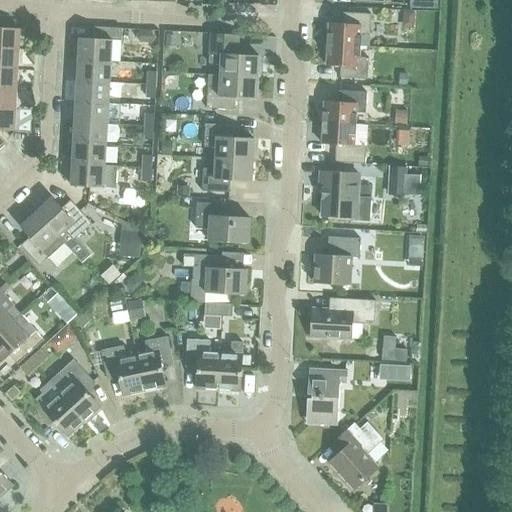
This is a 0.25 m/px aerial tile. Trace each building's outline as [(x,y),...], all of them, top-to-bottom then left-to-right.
[(329,23),(328,44),(360,46),(361,34),(370,35),(372,14),(344,12),(343,24),(329,23)] [(0,48),(19,50),(20,29),(0,27),(0,48)] [(80,38),(78,60),(111,61),(112,40),(122,41),(122,28),(94,27),(94,39),(80,38)] [(140,42),(152,43),(156,38),(152,32),(141,31),(137,36),(140,42)] [(238,55),(239,35),(211,33),(209,64),(221,65),(220,75),(258,77),(259,56),(238,55)] [(360,46),(328,44),(327,66),(341,66),(340,78),(368,79),(369,58),(359,58),(360,46)] [(0,48),(0,68),(18,70),(19,50),(0,48)] [(78,60),(77,81),(110,82),(111,61),(78,60)] [(0,68),(0,88),(17,90),(18,70),(0,68)] [(148,72),(147,85),(156,85),(157,72),(148,72)] [(209,75),(207,108),(235,110),(235,98),(257,99),(258,77),(220,75),(209,75)] [(77,81),(76,101),(109,103),(110,82),(77,81)] [(156,85),(147,85),(147,97),(156,98),(156,85)] [(0,88),(0,108),(16,110),(17,90),(0,88)] [(324,101),(323,123),(356,124),(356,113),(366,113),(367,92),(339,91),(338,102),(324,101)] [(76,101),(75,122),(108,124),(109,103),(76,101)] [(16,110),(0,108),(0,129),(14,131),(16,110)] [(146,114),(145,126),(154,127),(155,114),(146,114)] [(75,122),(74,143),(106,145),(107,142),(117,142),(119,138),(120,130),(118,125),(108,124),(75,122)] [(356,124),(323,123),(322,144),(336,145),(336,156),(366,158),(366,146),(355,145),(356,124)] [(216,148),(216,158),(253,160),(254,139),(233,137),(234,125),(206,124),(205,147),(216,148)] [(154,127),(145,126),(144,139),(153,140),(154,127)] [(74,143),(73,164),(105,166),(105,165),(106,145),(74,143)] [(143,156),(143,168),(152,169),(152,156),(143,156)] [(253,160),(216,158),(215,169),(203,168),(202,191),(230,193),(231,181),(252,182),(253,160)] [(105,166),(73,164),(71,186),(116,188),(117,166),(105,165),(105,166)] [(152,169),(143,168),(142,181),(151,181),(152,169)] [(320,186),(324,186),(322,216),(355,218),(355,220),(369,221),(371,198),(357,198),(359,174),(320,172),(320,186)] [(52,198),(36,212),(58,237),(65,243),(67,246),(92,224),(71,200),(62,208),(52,198)] [(208,241),(249,243),(250,218),(224,216),(225,204),(197,203),(196,228),(209,229),(208,241)] [(58,237),(36,212),(20,227),(30,237),(21,245),(40,266),(65,243),(58,237)] [(314,283),(350,285),(352,258),(360,258),(361,239),(329,237),(328,255),(316,254),(314,283)] [(183,254),(182,266),(193,267),(193,280),(191,302),(205,303),(206,293),(246,295),(247,269),(221,268),(222,256),(194,255),(183,254)] [(49,319),(64,299),(46,285),(31,305),(49,319)] [(0,334),(15,321),(22,314),(0,290),(0,334)] [(313,309),(311,337),(351,339),(352,323),(365,324),(365,321),(375,321),(376,301),(339,299),(338,310),(313,309)] [(204,315),(232,317),(233,304),(205,303),(204,315)] [(15,321),(0,334),(0,360),(2,363),(16,350),(24,359),(45,340),(30,324),(23,330),(15,321)] [(147,353),(137,355),(145,392),(166,387),(162,366),(173,364),(168,337),(145,341),(147,353)] [(197,389),(218,390),(220,353),(210,352),(210,341),(187,339),(186,367),(198,368),(197,389)] [(220,353),(218,390),(240,392),(243,342),(232,342),(231,353),(220,353)] [(145,392),(137,355),(126,357),(124,346),(101,350),(107,378),(119,375),(123,396),(145,392)] [(20,368),(28,377),(49,358),(41,349),(20,368)] [(74,360),(49,382),(85,422),(101,407),(86,391),(95,383),(74,360)] [(315,425),(338,426),(340,384),(347,384),(348,370),(310,368),(307,415),(315,425)] [(85,422),(49,382),(40,390),(43,393),(35,400),(69,436),(85,422)] [(375,470),(378,467),(366,454),(383,439),(368,423),(360,429),(355,424),(336,441),(344,450),(330,463),(354,489),(369,476),(372,476),(375,473),(376,470),(375,470)] [(0,497),(14,485),(0,470),(0,497)]
